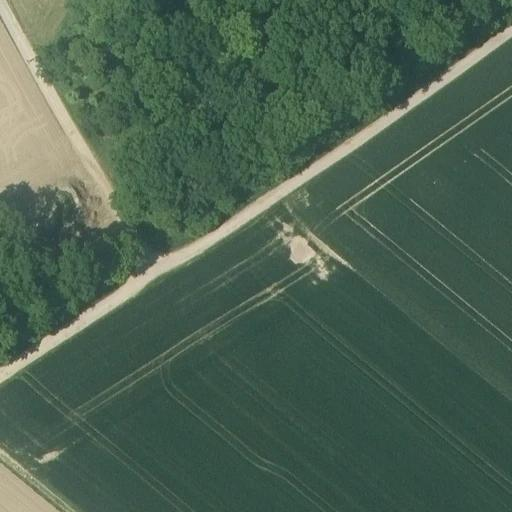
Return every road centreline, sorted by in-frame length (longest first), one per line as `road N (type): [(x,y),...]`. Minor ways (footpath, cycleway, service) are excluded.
road 1 (track): [(511,22),(148,279)]
road 2 (track): [(148,279),(0,8)]
road 3 (track): [(148,279),(0,372)]
